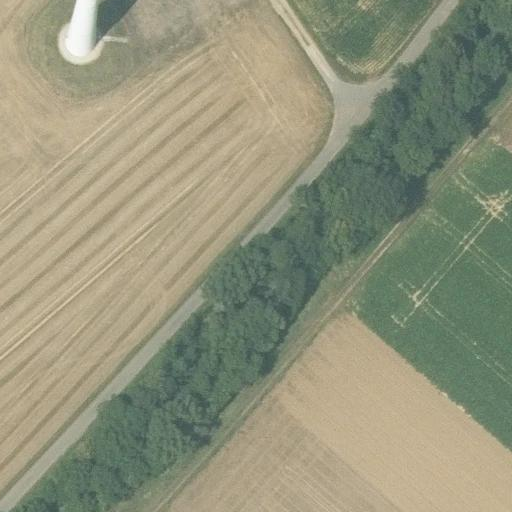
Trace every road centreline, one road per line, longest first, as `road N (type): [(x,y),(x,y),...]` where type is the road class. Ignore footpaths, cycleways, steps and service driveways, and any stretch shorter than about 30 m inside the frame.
road 1 (track): [(19,511),(469,0)]
road 2 (track): [(511,87),(150,511)]
road 3 (track): [(275,0),(363,125)]
